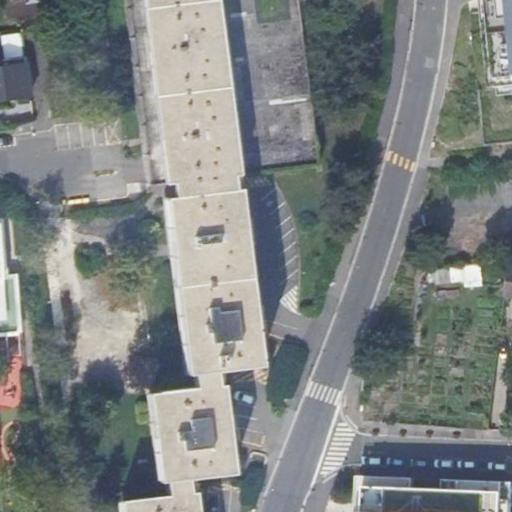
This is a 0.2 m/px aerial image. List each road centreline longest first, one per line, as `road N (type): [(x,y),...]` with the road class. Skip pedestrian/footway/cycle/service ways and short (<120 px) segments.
road 1 (unclassified): [(297,445),(385,223),(422,78),(428,0)]
road 2 (residential): [(511,457),(297,445)]
